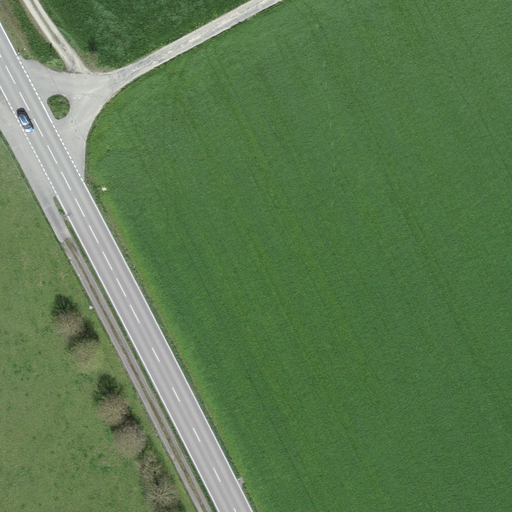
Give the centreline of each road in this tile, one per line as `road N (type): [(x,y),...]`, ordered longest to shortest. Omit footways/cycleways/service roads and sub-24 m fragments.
road 1 (secondary): [(0,55),(234,511)]
road 2 (track): [(0,115),(204,511)]
road 3 (track): [(268,0),(90,94)]
